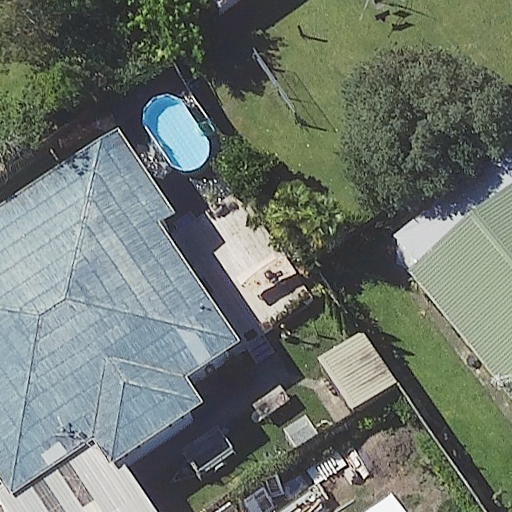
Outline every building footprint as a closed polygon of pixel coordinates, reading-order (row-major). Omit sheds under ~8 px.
[(270,0),(215,0),(235,26),(270,0)] [(134,156),(0,247),(0,486),(17,511),(46,511),(108,470),(125,495),(224,428),(210,408),(263,371),(180,249),(192,241),(134,156)] [(259,206),(188,244),(222,309),(294,271),(259,206)] [(511,225),(422,299),(511,408),(511,225)] [(404,396),(364,340),(310,378),(350,434),(404,396)]
